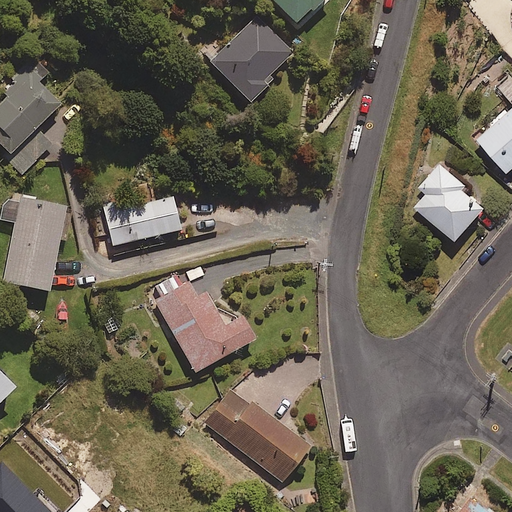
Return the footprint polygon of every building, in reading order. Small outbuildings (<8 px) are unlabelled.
[(327,0),(272,0),(300,28),(327,0)] [(294,53),(256,16),(210,63),(252,104),(274,81),(270,77),(294,53)] [(36,130),(61,105),(40,84),(45,78),(36,68),(0,104),(0,145),(10,155),(6,159),(22,174),(51,145),(36,130)] [(508,173),(511,169),(511,77),(499,88),(511,103),(511,108),(478,138),(508,173)] [(468,186),(440,163),(420,188),(427,194),(416,207),(458,242),(485,209),(463,191),(468,186)] [(181,232),(174,197),(105,211),(112,246),(181,232)] [(20,198),(19,206),(4,203),(0,223),(15,226),(3,284),(50,293),(67,208),(20,198)] [(197,296),(190,283),(181,288),(174,275),(146,291),(193,375),(256,340),(243,317),(225,328),(205,292),(197,296)] [(0,376),(0,404),(14,391),(0,376)] [(310,449),(232,388),(205,423),(284,483),(310,449)] [(58,511),(29,480),(0,505),(0,511),(58,511)] [(498,511),(492,507),(489,510),(474,498),(462,511),(498,511)]
